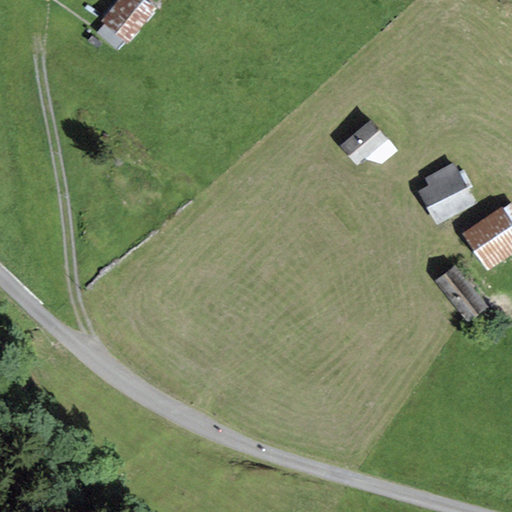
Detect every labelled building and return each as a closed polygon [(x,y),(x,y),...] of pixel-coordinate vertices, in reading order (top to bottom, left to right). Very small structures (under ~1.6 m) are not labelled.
[(162,0),(130,0),(111,21),(136,45),(171,9),(162,0)] [(384,117),(344,141),(360,167),(400,143),(384,117)] [(471,162),(426,185),(444,220),(489,197),(471,162)] [(511,212),(473,236),(493,269),(511,257),(511,212)] [(472,266),(448,280),(475,326),(499,312),(472,266)]
